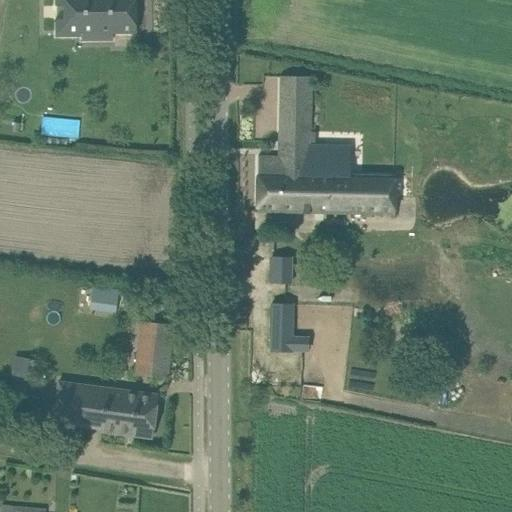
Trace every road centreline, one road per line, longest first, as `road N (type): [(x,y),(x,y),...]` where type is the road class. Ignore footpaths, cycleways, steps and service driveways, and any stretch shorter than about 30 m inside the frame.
road 1 (tertiary): [(219,511),(215,0)]
road 2 (track): [(197,472),(0,446)]
